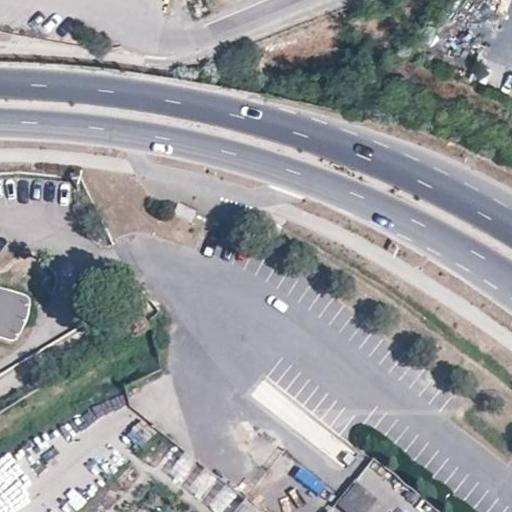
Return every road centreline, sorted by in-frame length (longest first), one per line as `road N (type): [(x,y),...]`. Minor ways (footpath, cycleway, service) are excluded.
road 1 (primary): [(0,118),(170,136),(279,165),(440,230),(511,275)]
road 2 (primary): [(511,231),(367,159),(234,115),(177,101),(0,84)]
road 3 (residential): [(296,0),(203,36),(156,39)]
